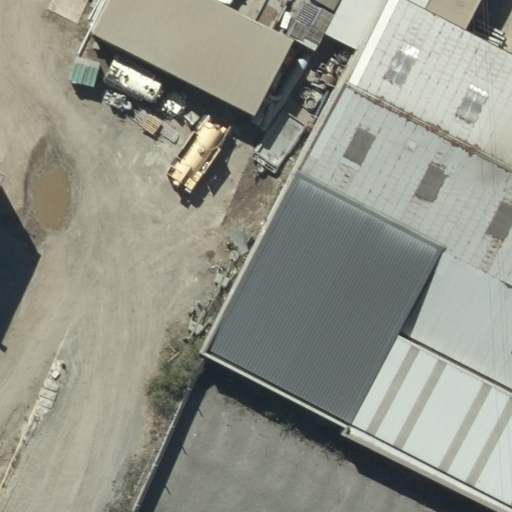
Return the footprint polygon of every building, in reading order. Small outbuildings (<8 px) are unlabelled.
[(79,21),(89,0),(55,0),(51,8),(79,21)] [(293,35),(222,0),(108,0),(93,29),(255,112),(293,35)] [(511,56),(400,0),(384,0),(203,354),(511,510),(511,56)] [(169,87),(139,74),(106,148),(136,161),(169,87)] [(211,225),(250,132),(167,97),(128,191),(211,225)]
